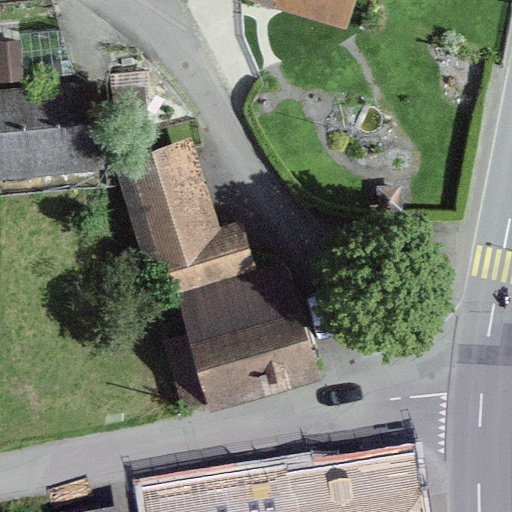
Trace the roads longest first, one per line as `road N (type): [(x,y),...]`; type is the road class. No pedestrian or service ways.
road 1 (residential): [(106,0),(185,66),(399,398)]
road 2 (unclassified): [(399,398),(0,478)]
road 3 (secondary): [(511,212),(481,394)]
